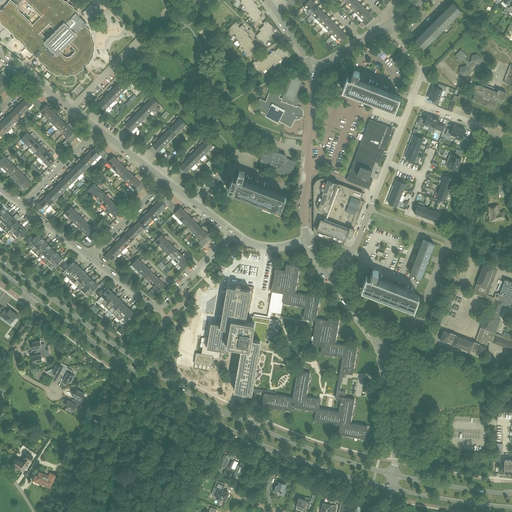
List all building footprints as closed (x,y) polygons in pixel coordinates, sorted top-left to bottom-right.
[(83,30),(88,25),(77,15),(67,5),(65,6),(60,1),(61,0),(60,0),(26,0),(29,2),(30,1),(35,6),(34,7),(37,10),(37,9),(45,17),(33,29),(15,12),(16,10),(12,6),(0,17),(0,20),(54,75),(56,74),(57,74),(57,75),(59,75),(60,75),(61,76),(62,76),(63,76),(64,76),(65,76),(66,76),(67,76),(68,76),(69,76),(70,76),(71,75),(72,75),(73,75),(74,75),(75,74),(76,74),(77,73),(78,73),(79,72),(81,71),(82,71),(82,70),(83,69),(84,68),(85,68),(85,67),(86,66),(87,65),(87,64),(88,63),(89,62),(89,61),(90,60),(90,59),(90,58),(91,57),(91,56),(91,55),(92,54),(92,53),(92,52),(92,51),(92,50),(92,49),(92,48),(92,47),(92,46),(91,44),(91,43),(91,42),(90,41),(90,40),(90,39),(89,38),(89,37),(88,36),(88,35),(87,34),(86,33),(86,32),(85,32),(84,31),(84,30),(83,30)] [(248,0),(243,5),(245,7),(244,8),(247,11),(253,5),(251,3),(253,1),(254,0),(248,0)] [(314,3),(314,2),(311,0),(308,0),(304,5),(308,10),(314,3)] [(315,0),(314,2),(314,3),(308,10),(312,14),(319,7),(318,6),(315,4),(318,2),(316,0),(315,0)] [(362,5),(361,4),(359,2),(360,0),(356,0),(357,0),(358,1),(351,7),(355,11),(362,5)] [(366,9),(365,8),(363,6),(365,4),(363,2),(361,4),(362,5),(355,11),(359,16),(366,9)] [(253,5),(247,11),(249,13),(248,14),(250,17),(257,11),(255,9),(257,7),(258,6),(255,3),(253,5)] [(448,23),(454,18),(461,11),(453,3),(440,15),(448,23)] [(323,11),(322,11),(320,8),(322,6),(320,4),(318,6),(319,7),(312,14),(316,18),(323,11)] [(369,12),(367,10),(369,8),(367,6),(365,8),(366,9),(359,16),(363,20),(364,20),(366,17),(368,15),(370,13),(371,14),(373,12),(371,10),(369,12)] [(322,11),(323,11),(316,18),(320,22),(327,16),(326,15),(324,12),(326,10),(324,8),(322,11)] [(257,11),(250,17),(253,19),(251,21),(254,23),(254,24),(262,15),(260,17),(259,15),(261,13),(262,12),(259,9),(257,11)] [(328,12),(326,15),(327,16),(320,22),(324,26),(331,20),(330,19),(328,17),(330,14),(328,12)] [(436,36),(448,23),(440,15),(427,28),(436,36)] [(332,16),(330,19),(331,20),(324,26),(328,30),(335,24),(334,23),(332,21),(334,18),(332,16)] [(266,20),(263,23),(264,25),(266,27),(264,28),(271,35),(274,32),(272,30),(274,28),(266,20)] [(337,20),(334,23),(335,24),(328,30),(333,34),(339,28),(338,27),(336,25),(338,22),(337,20)] [(236,21),(228,30),(230,32),(229,33),(232,36),(234,33),(238,29),(236,28),(239,25),(236,21)] [(234,33),(236,35),(235,36),(238,39),(246,31),(244,29),(246,28),(242,25),(238,29),(234,33)] [(341,25),(338,27),(339,28),(333,34),(337,39),(343,32),(342,31),(340,29),(342,26),(341,25)] [(262,26),(259,30),(261,31),(263,33),(261,34),(267,41),(270,38),(269,37),(271,35),(264,28),(262,26)] [(427,28),(416,40),(415,41),(423,49),(436,36),(427,28)] [(345,29),(342,31),(343,32),(337,39),(341,43),(347,36),(348,37),(350,34),(349,33),(347,35),(344,33),(347,30),(345,29)] [(238,39),(240,41),(239,43),(241,46),(250,37),(248,36),(249,34),(246,31),(238,39)] [(131,33),(125,40),(130,45),(136,38),(131,33)] [(256,39),(264,47),(267,44),(265,43),(267,41),(261,34),(259,33),(256,36),(257,37),(259,39),(258,41),(256,39)] [(241,46),(243,48),(242,49),(245,52),(253,43),(251,42),(253,40),(250,37),(241,46)] [(255,48),(256,47),(253,43),(245,52),(247,54),(246,55),(249,58),(257,50),(255,48)] [(280,46),(276,50),(278,51),(285,58),(287,56),(288,57),(291,54),(283,46),(285,48),(283,50),(281,48),(280,46)] [(273,50),(270,53),(272,55),(279,61),(281,59),(282,61),(285,58),(278,51),(277,53),(275,51),(273,50)] [(469,56),(463,51),(457,57),(463,63),(469,56)] [(267,54),(264,57),(266,59),(272,65),(275,63),(276,64),(279,61),(272,55),(271,57),(269,55),(267,54)] [(480,55),(474,55),(474,64),(483,64),(483,58),(480,58),(480,55)] [(261,57),(258,60),(260,62),(266,69),(268,67),(270,68),(272,65),(266,59),(264,60),(262,58),(261,57)] [(511,63),(510,58),(500,61),(502,66),(511,63)] [(255,61),(252,64),(260,72),(262,70),(263,71),(266,69),(260,62),(258,64),(256,62),(255,61)] [(511,62),(511,63),(502,66),(504,71),(511,68),(511,62)] [(343,82),(345,83),(343,89),(395,109),(400,96),(356,80),(359,72),(356,71),(356,69),(349,66),(343,82)] [(299,107),(297,106),(305,85),(301,83),(303,78),(291,74),(282,99),(279,97),(281,92),(271,88),(266,102),(260,99),(255,108),(266,114),(266,115),(267,116),(270,118),(271,119),(272,119),(273,120),(277,121),(278,121),(279,120),(291,127),(296,118),(295,117),(296,115),(302,117),(303,116),(302,116),(302,115),(303,113),(303,112),(303,111),(303,110),(302,109),(302,108),(300,107),(299,107),(299,106),(299,107)] [(125,76),(123,79),(121,77),(119,79),(127,87),(132,83),(125,76)] [(119,83),(116,86),(123,92),(127,87),(119,79),(117,81),(119,83)] [(511,91),(511,88),(506,83),(502,87),(510,94),(511,91)] [(116,86),(114,88),(112,86),(110,88),(118,96),(123,92),(116,86)] [(432,88),(430,92),(440,96),(440,95),(443,90),(433,86),(432,89),(432,88)] [(510,94),(502,87),(499,91),(506,98),(510,94)] [(110,92),(107,95),(114,101),(118,96),(110,88),(108,90),(110,92)] [(506,98),(499,91),(494,96),(503,103),(507,99),(506,98)] [(440,96),(430,92),(429,95),(430,95),(429,98),(439,102),(442,96),(440,95),(440,96)] [(107,95),(105,97),(103,95),(101,97),(109,105),(114,101),(107,95)] [(477,111),(482,99),(472,96),(470,101),(473,102),(471,109),(477,111)] [(27,97),(24,100),(22,98),(20,100),(28,108),(33,104),(32,102),(29,100),(27,98),(27,97)] [(101,101),(98,104),(100,106),(103,108),(105,110),(109,105),(101,97),(99,99),(101,101)] [(153,97),(150,100),(148,98),(146,100),(154,108),(159,104),(153,97)] [(488,110),(491,103),(482,99),(477,111),(484,113),(485,109),(488,110)] [(20,104),(17,107),(24,113),(28,108),(20,100),(18,102),(20,104)] [(146,104),(143,106),(150,113),(154,108),(146,100),(144,102),(146,104)] [(47,105),(44,107),(40,111),(45,116),(53,107),(51,105),(49,107),(47,105)] [(143,106),(141,109),(139,107),(137,109),(145,117),(150,113),(143,106)] [(17,107),(15,109),(13,107),(11,109),(19,117),(24,113),(17,107)] [(45,116),(49,120),(56,114),(53,111),(55,109),(53,107),(45,116)] [(11,113),(8,116),(15,122),(19,117),(11,109),(9,111),(11,113)] [(137,113),(135,115),(141,122),(145,117),(137,109),(135,111),(137,113)] [(49,120),(54,125),(63,116),(61,114),(58,116),(56,114),(49,120)] [(135,115),(132,118),(130,116),(128,118),(136,126),(141,122),(135,115)] [(430,116),(427,115),(425,121),(423,125),(429,127),(433,116),(430,115),(430,116)] [(8,116),(6,118),(4,116),(2,118),(10,127),(15,122),(8,116)] [(54,125),(59,129),(65,123),(62,120),(65,118),(63,116),(54,125)] [(437,126),(439,119),(437,118),(433,116),(429,127),(435,130),(437,126)] [(0,120),(2,122),(0,124),(0,125),(6,131),(10,127),(2,118),(0,119),(0,120)] [(132,131),(136,126),(128,118),(126,120),(128,122),(125,125),(128,127),(130,129),(132,131)] [(186,124),(180,118),(177,121),(175,119),(173,121),(181,129),(186,124)] [(362,140),(359,148),(360,154),(360,155),(379,162),(386,145),(388,140),(392,128),(370,119),(362,140)] [(173,124),(171,127),(177,134),(181,129),(173,121),(171,122),(173,124)] [(59,129),(63,134),(72,125),(70,123),(67,125),(65,123),(59,129)] [(74,132),(71,129),(74,127),(72,125),(63,134),(68,138),(70,136),(72,134),(74,132)] [(456,126),(454,125),(449,136),(455,139),(460,126),(456,125),(456,126)] [(460,126),(455,139),(463,142),(466,136),(463,135),(465,129),(463,128),(460,126)] [(171,127),(168,130),(166,128),(164,130),(173,138),(177,134),(171,127)] [(164,133),(162,136),(168,142),(173,138),(164,130),(162,131),(164,133)] [(21,139),(26,143),(34,135),(32,133),(30,135),(27,132),(21,139)] [(26,143),(30,148),(37,141),(34,139),(36,137),(34,135),(26,143)] [(414,135),(412,141),(421,144),(423,138),(414,135)] [(162,136),(159,139),(157,137),(155,139),(164,147),(168,142),(162,136)] [(155,143),(153,145),(155,147),(157,150),(159,152),(164,147),(155,139),(153,141),(155,143)] [(214,145),(207,139),(205,141),(202,139),(200,141),(209,150),(214,145)] [(30,148),(35,152),(43,144),(41,142),(39,144),(37,141),(30,148)] [(201,145),(198,148),(204,154),(209,150),(200,141),(198,143),(201,145)] [(412,141),(410,146),(419,150),(421,144),(412,141)] [(35,152),(39,157),(46,150),(43,148),(45,146),(43,144),(35,152)] [(410,146),(408,152),(417,155),(419,150),(410,146)] [(93,148),(91,151),(89,149),(87,151),(95,159),(100,155),(98,153),(96,151),(94,149),(93,148)] [(198,148),(195,151),(193,149),(191,150),(200,159),(204,154),(198,148)] [(285,158),(286,156),(265,148),(261,160),(278,166),(276,170),(283,173),(284,172),(291,174),(295,162),(285,158)] [(39,157),(44,161),(52,152),(50,151),(48,153),(46,150),(39,157)] [(192,154),(189,157),(195,163),(200,159),(191,150),(190,152),(192,154)] [(87,155),(84,157),(91,164),(95,159),(87,151),(85,153),(87,155)] [(48,166),(55,159),(52,157),(54,155),(52,152),(44,161),(48,166)] [(408,152),(406,158),(414,161),(417,155),(408,152)] [(356,154),(353,163),(364,167),(372,170),(375,161),(379,163),(379,162),(360,155),(356,154)] [(450,154),(447,160),(460,164),(461,161),(460,161),(461,158),(450,154)] [(4,156),(0,159),(0,164),(2,167),(11,158),(9,156),(7,158),(4,156)] [(107,162),(112,167),(120,158),(118,156),(116,158),(113,156),(111,158),(109,156),(105,160),(107,162)] [(84,157),(82,160),(79,158),(78,160),(86,168),(91,164),(84,157)] [(189,157),(186,160),(184,158),(183,159),(191,168),(195,163),(189,157)] [(2,167),(7,171),(13,165),(11,162),(13,160),(11,158),(2,167)] [(112,167),(116,171),(123,165),(120,162),(122,160),(120,158),(112,167)] [(183,163),(180,166),(182,168),(184,170),(186,172),(191,168),(183,159),(181,161),(183,163)] [(78,164),(75,167),(81,173),(86,168),(78,160),(76,162),(78,164)] [(447,160),(445,166),(457,170),(458,167),(458,168),(460,164),(447,160)] [(353,163),(350,171),(361,176),(364,167),(353,163)] [(7,171),(10,174),(11,175),(20,167),(18,165),(16,167),(13,165),(7,171)] [(116,171),(121,176),(129,167),(127,165),(125,167),(123,165),(116,171)] [(198,168),(196,166),(189,173),(191,175),(198,168)] [(11,175),(16,180),(22,174),(20,171),(22,169),(20,167),(11,175)] [(75,167),(73,169),(71,167),(69,169),(77,178),(81,173),(75,167)] [(121,176),(125,180),(132,174),(129,171),(131,169),(129,167),(121,176)] [(364,167),(361,176),(369,178),(372,170),(364,167)] [(233,176),(228,190),(280,210),(286,197),(242,180),(245,172),(241,171),(242,169),(237,168),(236,170),(239,171),(236,178),(233,176)] [(69,173),(66,176),(72,182),(77,178),(69,169),(67,171),(69,173)] [(350,171),(346,180),(354,183),(365,187),(369,189),(372,180),(369,178),(361,176),(350,171)] [(16,180),(20,184),(29,176),(27,174),(25,176),(22,174),(16,180)] [(125,180),(130,185),(138,176),(136,174),(134,176),(132,174),(125,180)] [(445,175),(443,181),(451,184),(454,178),(445,175)] [(31,183),(29,180),(31,178),(29,176),(20,184),(25,189),(31,183)] [(66,176),(63,178),(61,176),(59,178),(68,187),(72,182),(66,176)] [(141,183),(138,180),(140,178),(138,176),(130,185),(134,189),(137,187),(139,185),(141,183)] [(60,182),(57,185),(63,191),(68,187),(59,178),(57,180),(60,182)] [(326,178),(324,178),(323,178),(322,178),(321,178),(320,178),(318,179),(317,180),(316,181),(315,181),(315,183),(314,184),(314,185),(314,186),(313,186),(314,234),(321,236),(342,245),(344,240),(345,240),(347,235),(349,236),(350,236),(351,236),(351,235),(364,201),(361,200),(363,193),(328,179),(326,178)] [(406,184),(397,180),(395,186),(404,189),(406,184)] [(443,181),(441,186),(449,189),(451,184),(443,181)] [(94,183),(88,189),(92,194),(101,186),(99,184),(97,186),(94,183)] [(57,185),(54,187),(52,185),(50,188),(59,196),(63,191),(57,185)] [(92,194),(97,199),(103,192),(101,190),(103,187),(101,186),(92,194)] [(404,189),(395,186),(393,192),(401,195),(404,189)] [(441,186),(439,192),(447,195),(449,189),(441,186)] [(51,191),(48,194),(54,200),(59,196),(50,188),(48,189),(51,191)] [(97,199),(102,203),(110,195),(108,193),(106,195),(103,192),(97,199)] [(401,195),(393,192),(391,197),(399,201),(401,195)] [(439,192),(436,198),(445,201),(447,195),(439,192)] [(48,194),(45,197),(43,195),(41,197),(50,205),(54,200),(48,194)] [(102,203),(106,208),(112,201),(110,199),(112,197),(110,195),(102,203)] [(45,210),(50,205),(41,197),(39,199),(42,200),(39,203),(40,204),(37,206),(40,209),(42,207),(45,210)] [(399,201),(391,197),(388,203),(397,206),(399,201)] [(160,199),(158,202),(155,200),(153,202),(162,210),(167,206),(165,205),(163,202),(161,200),(160,199)] [(106,208),(111,212),(119,204),(117,202),(115,204),(112,201),(106,208)] [(154,206),(151,209),(157,215),(162,210),(153,202),(151,204),(154,206)] [(115,217),(122,210),(119,207),(121,205),(119,204),(111,212),(115,217)] [(423,207),(418,205),(414,213),(420,215),(423,207)] [(490,221),(505,219),(503,212),(500,212),(499,205),(488,206),(490,221)] [(74,209),(71,206),(65,213),(69,217),(78,209),(76,207),(74,209)] [(180,207),(178,209),(174,213),(179,218),(187,209),(185,207),(183,209),(180,207)] [(429,209),(423,207),(420,215),(426,217),(429,209)] [(69,217),(74,222),(80,216),(77,213),(80,211),(78,209),(69,217)] [(151,209),(149,211),(146,209),(144,211),(153,220),(157,215),(151,209)] [(179,218),(183,222),(189,216),(187,213),(189,211),(187,209),(179,218)] [(434,211),(429,209),(426,217),(431,219),(434,211)] [(0,217),(0,224),(6,219),(5,218),(9,214),(6,210),(1,215),(2,216),(0,217)] [(145,215),(142,218),(148,224),(153,220),(144,211),(143,213),(145,215)] [(440,213),(434,211),(431,219),(437,222),(440,213)] [(0,224),(0,226),(3,229),(9,223),(8,222),(13,217),(9,214),(5,218),(6,219),(0,224)] [(74,222),(78,226),(87,218),(85,216),(83,218),(80,216),(74,222)] [(183,222),(188,227),(196,218),(194,216),(192,218),(189,216),(183,222)] [(3,229),(7,233),(13,226),(12,225),(16,221),(13,217),(8,222),(9,223),(3,229)] [(78,226),(83,231),(89,225),(87,222),(89,220),(87,218),(78,226)] [(142,218),(140,220),(137,218),(135,220),(144,229),(148,224),(142,218)] [(199,225),(196,222),(198,220),(196,218),(188,227),(184,231),(186,233),(189,231),(191,233),(192,231),(199,225)] [(136,224),(133,227),(139,233),(144,229),(135,220),(133,222),(136,224)] [(7,233),(10,236),(16,230),(16,229),(20,224),(16,221),(12,225),(13,226),(7,233)] [(10,236),(14,240),(20,233),(19,232),(24,228),(20,224),(16,229),(16,230),(10,236)] [(83,231),(87,235),(96,227),(94,225),(92,227),(89,225),(83,231)] [(201,227),(199,225),(192,231),(197,236),(205,227),(203,225),(201,227)] [(98,234),(96,231),(98,229),(96,227),(87,235),(92,240),(98,234)] [(133,227),(130,230),(128,227),(126,229),(135,238),(139,233),(133,227)] [(208,234),(205,231),(207,229),(205,227),(197,236),(201,240),(204,238),(206,236),(208,234)] [(17,243),(21,240),(24,237),(23,236),(28,232),(24,228),(19,232),(20,233),(14,240),(17,243)] [(126,233),(124,236),(130,242),(135,238),(126,229),(124,231),(126,233)] [(28,245),(31,249),(37,243),(36,242),(41,237),(38,234),(33,238),(30,235),(25,241),(28,244),(28,245)] [(164,237),(161,234),(155,240),(159,245),(168,237),(166,235),(164,237)] [(124,236),(121,239),(119,237),(117,238),(126,247),(130,242),(124,236)] [(31,249),(35,252),(41,246),(40,245),(45,241),(41,237),(36,242),(37,243),(31,249)] [(159,245),(164,250),(170,243),(168,241),(170,239),(168,237),(159,245)] [(117,243),(115,245),(121,251),(126,247),(117,238),(115,241),(117,243)] [(423,239),(417,256),(428,260),(434,243),(423,239)] [(35,252),(38,256),(44,250),(43,249),(48,244),(45,241),(40,245),(41,246),(35,252)] [(164,250),(169,254),(177,246),(175,244),(173,246),(170,243),(164,250)] [(38,256),(42,259),(48,253),(47,252),(52,248),(48,244),(43,249),(44,250),(38,256)] [(115,245),(112,248),(110,246),(108,248),(117,256),(121,251),(115,245)] [(169,254),(173,259),(179,252),(177,250),(179,248),(177,246),(169,254)] [(42,259),(45,263),(51,257),(51,256),(56,251),(52,248),(47,252),(48,253),(42,259)] [(108,252),(106,254),(112,261),(117,256),(108,248),(106,249),(108,252)] [(45,263),(49,267),(55,260),(54,259),(59,255),(56,251),(51,256),(51,257),(45,263)] [(173,259),(178,263),(186,255),(184,253),(182,255),(179,252),(173,259)] [(58,263),(59,262),(62,265),(65,261),(62,259),(63,258),(59,255),(54,259),(55,260),(49,267),(53,270),(59,264),(58,263)] [(189,261),(186,259),(188,257),(186,255),(178,263),(182,268),(189,261)] [(417,256),(412,268),(410,273),(421,278),(428,260),(417,256)] [(138,258),(132,264),(136,269),(145,260),(143,258),(141,260),(138,258)] [(136,269),(141,273),(147,267),(145,264),(147,262),(145,260),(136,269)] [(63,272),(66,276),(73,270),(72,269),(76,264),(73,261),(69,265),(66,262),(62,266),(66,270),(63,272)] [(66,276),(70,279),(76,273),(75,272),(80,268),(76,264),(72,269),(73,270),(66,276)] [(293,397),(275,394),(276,392),(252,388),(258,349),(267,351),(272,320),(262,319),(263,318),(246,315),(248,300),(251,301),(254,287),(241,285),(241,286),(236,285),(235,287),(238,288),(238,289),(228,287),(222,325),(212,324),(210,338),(204,337),(202,354),(219,357),(220,349),(228,350),(229,345),(243,347),(235,389),(251,392),(251,391),(264,393),(262,406),(290,410),(292,402),(295,402),(294,407),(316,411),(314,420),(340,425),(338,434),(365,439),(367,426),(351,423),(354,399),(345,397),(346,391),(340,390),(342,375),(345,376),(345,373),(352,374),(358,344),(348,342),(347,345),(335,343),(339,319),(329,317),(329,320),(316,318),(320,294),(310,292),(310,295),(295,292),(299,266),(286,264),(285,270),(275,269),(272,291),(284,293),(283,303),(305,307),(303,318),(316,320),(312,344),(322,346),(320,353),(343,357),(340,372),(335,398),(341,399),(339,412),(319,408),(321,399),(306,396),(310,372),(298,370),(293,397)] [(443,331),(440,340),(447,342),(447,341),(453,343),(452,344),(470,351),(471,350),(476,352),(476,353),(483,356),(486,347),(485,347),(488,340),(493,342),(511,349),(511,334),(504,332),(503,336),(497,334),(495,333),(500,320),(499,319),(505,304),(510,306),(511,300),(511,281),(505,279),(499,293),(498,293),(498,294),(496,293),(494,298),(488,295),(497,271),(493,269),(494,268),(484,264),(476,283),(477,284),(474,289),(474,290),(473,293),(493,300),(487,315),(485,314),(480,328),(482,328),(477,342),(474,341),(474,342),(456,335),(456,334),(451,332),(450,333),(443,330),(443,331)] [(141,273),(145,278),(154,269),(152,267),(150,269),(147,267),(141,273)] [(367,275),(364,282),(362,289),(414,309),(419,295),(376,279),(378,271),(375,270),(375,269),(371,267),(370,269),(372,270),(370,277),(367,275)] [(70,279),(73,283),(80,277),(79,276),(84,271),(80,268),(75,272),(76,273),(70,279)] [(145,278),(150,282),(156,276),(154,273),(156,271),(154,269),(145,278)] [(73,283),(77,286),(83,280),(83,279),(87,275),(84,271),(79,276),(80,277),(73,283)] [(77,286),(80,290),(87,284),(86,283),(91,278),(87,275),(83,279),(83,280),(77,286)] [(150,282),(154,287),(163,278),(161,276),(159,278),(156,276),(150,282)] [(80,290),(84,293),(90,287),(90,286),(94,282),(91,278),(86,283),(87,284),(80,290)] [(154,287),(159,291),(165,285),(163,282),(165,280),(163,278),(154,287)] [(94,290),(98,286),(94,282),(90,286),(90,287),(84,293),(88,297),(94,291),(94,290)] [(98,299),(102,303),(108,296),(107,296),(112,291),(108,287),(104,292),(101,289),(97,293),(101,297),(98,299)] [(102,303),(105,306),(111,300),(111,299),(115,295),(112,291),(107,296),(108,296),(102,303)] [(105,306),(109,310),(115,304),(114,303),(119,298),(115,295),(111,299),(111,300),(105,306)] [(109,310),(112,313),(118,307),(118,306),(122,302),(119,298),(114,303),(115,304),(109,310)] [(112,313),(116,317),(122,311),(122,310),(126,305),(122,302),(118,306),(118,307),(112,313)] [(116,317),(119,320),(125,314),(125,313),(130,309),(126,305),(122,310),(122,311),(116,317)] [(2,306),(0,308),(0,314),(6,319),(8,318),(12,321),(17,315),(10,309),(8,311),(2,306)] [(123,324),(130,318),(129,317),(133,312),(130,309),(125,313),(125,314),(119,320),(123,324)] [(44,343),(41,344),(40,340),(32,342),(33,345),(31,346),(31,349),(36,349),(36,352),(38,351),(46,350),(44,343)] [(49,349),(47,349),(46,350),(38,351),(36,352),(34,352),(35,355),(31,356),(32,359),(34,359),(35,363),(43,361),(42,357),(50,356),(49,349)] [(58,376),(60,373),(63,374),(64,373),(67,367),(67,366),(61,363),(60,366),(56,364),(54,369),(52,369),(46,372),(53,376),(54,374),(58,376)] [(74,375),(71,373),(72,371),(67,367),(64,373),(63,374),(62,376),(65,377),(63,381),(66,383),(67,380),(70,382),(74,375)] [(72,395),(75,397),(74,399),(74,400),(81,403),(82,404),(86,398),(83,396),(84,393),(75,388),(72,395)] [(66,407),(66,408),(66,409),(67,410),(68,411),(69,411),(70,412),(71,410),(73,411),(75,408),(78,409),(81,403),(74,400),(74,399),(73,399),(71,401),(67,400),(66,403),(68,404),(66,407)] [(17,467),(22,471),(26,466),(30,461),(31,462),(35,456),(29,452),(22,462),(17,458),(12,466),(16,468),(17,467)] [(225,454),(220,465),(225,468),(228,461),(226,460),(228,455),(225,454)] [(504,466),(503,473),(511,473),(511,458),(504,458),(504,466)] [(50,487),(54,478),(55,475),(51,473),(49,477),(40,473),(38,476),(35,475),(33,481),(36,482),(37,482),(50,487)] [(215,487),(217,488),(217,489),(216,492),(217,492),(216,496),(216,498),(221,500),(221,498),(225,500),(227,496),(228,497),(229,493),(228,493),(228,492),(222,490),(224,484),(217,481),(215,487)] [(273,491),(277,493),(278,488),(282,490),(280,494),(284,495),(286,488),(285,488),(286,484),(279,481),(277,485),(276,484),(273,491)] [(306,500),(299,498),(296,508),(303,510),(306,500)] [(322,508),(321,511),(329,511),(334,511),(336,506),(333,505),(333,506),(331,505),(323,503),(323,505),(322,504),(321,508),(322,508)]
